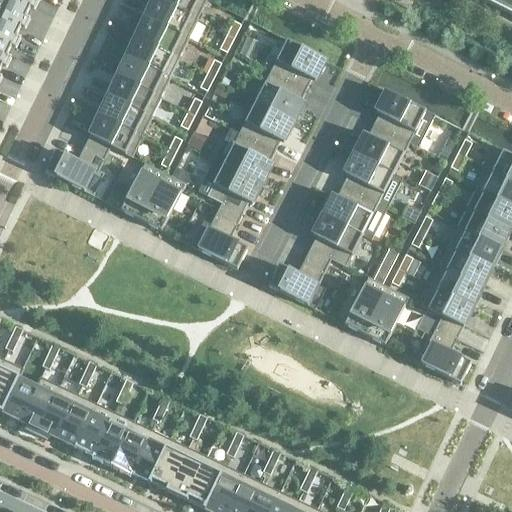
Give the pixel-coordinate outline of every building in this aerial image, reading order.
[(31,9),(11,0),(0,0),(0,18),(21,28),(26,30),(31,21),(26,18),(31,9)] [(11,0),(31,9),(35,11),(40,1),(37,0),(11,0)] [(155,0),(155,1),(198,23),(199,21),(198,21),(208,2),(204,0),(155,0)] [(511,0),(479,0),(511,16),(511,0)] [(198,23),(155,1),(154,2),(155,2),(146,20),(189,42),(190,41),(189,40),(198,23)] [(21,28),(0,18),(0,41),(12,48),(16,50),(21,40),(17,38),(21,28)] [(189,42),(146,20),(145,22),(136,40),(180,62),(181,60),(180,60),(189,42)] [(242,27),(234,23),(227,37),(234,41),(242,27)] [(234,41),(227,37),(220,51),(227,55),(234,41)] [(180,62),(136,40),(136,41),(136,42),(127,59),(171,82),(172,80),(171,80),(180,62)] [(12,48),(0,41),(0,65),(3,67),(7,69),(12,60),(7,57),(12,48)] [(326,62),(287,42),(271,74),(307,93),(317,74),(320,75),(325,64),(326,62)] [(171,82),(127,59),(126,61),(127,61),(118,79),(162,101),(163,100),(162,99),(171,82)] [(222,66),(214,62),(207,76),(215,80),(222,66)] [(307,93),(271,74),(255,105),(294,125),(300,114),(297,112),(307,93)] [(215,80),(207,76),(200,90),(207,94),(215,80)] [(232,82),(224,78),(219,87),(227,91),(232,82)] [(162,101),(118,79),(117,80),(118,81),(109,99),(153,121),(153,120),(153,119),(162,101)] [(227,91),(219,87),(215,94),(226,100),(230,92),(227,91)] [(426,113),(387,93),(386,94),(380,106),(384,108),(374,127),(410,146),(426,113)] [(153,121),(109,99),(108,100),(109,100),(100,118),(143,141),(144,139),(153,121)] [(202,104),(195,100),(188,114),(195,118),(202,104)] [(294,125),(255,105),(240,135),(276,153),(285,134),(289,136),(294,125)] [(195,118),(188,114),(181,128),(188,132),(195,118)] [(143,141),(100,118),(99,120),(100,120),(91,138),(112,149),(111,150),(133,161),(134,159),(143,141)] [(410,146),(374,127),(364,147),(361,145),(355,156),(394,176),(410,146)] [(266,173),(276,153),(240,135),(231,130),(215,161),(263,186),(269,175),(266,173)] [(208,141),(195,134),(189,147),(202,154),(208,141)] [(112,149),(91,138),(84,151),(105,162),(111,150),(112,149)] [(183,143),(175,139),(168,153),(175,157),(183,143)] [(455,144),(447,140),(438,160),(446,164),(455,144)] [(472,145),(465,142),(458,156),(465,159),(472,145)] [(511,156),(496,149),(495,149),(485,169),(511,182),(511,156)] [(77,164),(60,155),(55,163),(52,162),(47,170),(45,174),(54,179),(89,197),(99,178),(97,177),(105,162),(84,151),(77,164)] [(175,157),(168,153),(161,167),(168,171),(175,157)] [(403,181),(394,176),(355,156),(350,167),(353,169),(343,188),(388,211),(403,181)] [(465,159),(458,156),(451,170),(458,173),(465,159)] [(257,197),(263,186),(215,161),(198,194),(222,206),(243,217),(254,195),(257,197)] [(158,172),(145,165),(121,213),(125,215),(133,219),(141,224),(166,176),(158,172)] [(511,182),(485,169),(484,171),(485,171),(476,189),(511,207),(511,182)] [(190,178),(176,171),(172,179),(186,186),(190,178)] [(437,180),(425,174),(418,188),(430,194),(437,180)] [(166,176),(141,224),(149,227),(157,232),(162,234),(186,186),(172,179),(166,176)] [(453,184),(445,180),(438,194),(446,198),(453,184)] [(372,242),(388,211),(343,188),(333,207),(330,206),(324,217),(363,237),(363,238),(371,242),(372,242)] [(511,225),(511,207),(476,189),(475,191),(476,191),(467,208),(510,231),(511,229),(511,225)] [(446,198),(438,194),(431,208),(438,212),(446,198)] [(421,212),(409,205),(402,218),(414,225),(421,212)] [(243,217),(222,206),(221,208),(219,212),(216,218),(237,229),(240,223),(243,217)] [(510,231),(467,208),(466,210),(467,211),(458,228),(501,250),(502,249),(501,248),(510,231)] [(237,229),(216,218),(208,214),(191,249),(228,268),(237,272),(239,268),(244,260),(240,258),(245,249),(231,242),(237,229)] [(363,237),(324,217),(318,228),(321,230),(310,251),(332,262),(346,270),(363,238),(363,237)] [(433,222),(426,219),(419,233),(426,236),(433,222)] [(501,250),(458,228),(457,230),(458,230),(449,248),(492,270),(493,268),(492,268),(501,250)] [(426,236),(419,233),(411,247),(419,250),(426,236)] [(492,270),(449,248),(448,249),(449,250),(439,268),(483,290),(484,288),(483,287),(492,270)] [(388,250),(378,270),(389,275),(399,255),(388,250)] [(332,262),(310,251),(304,264),(325,275),(332,262)] [(413,261),(406,257),(399,271),(406,275),(413,261)] [(413,261),(406,275),(412,278),(420,264),(413,261)] [(319,288),(325,275),(304,264),(298,276),(284,269),(279,277),(276,276),(271,285),(269,289),(277,293),(315,312),(326,292),(319,288)] [(483,290),(439,268),(439,269),(430,287),(474,309),(475,307),(474,307),(483,290)] [(383,287),(389,275),(378,270),(372,281),(383,287)] [(406,275),(399,271),(392,285),(399,289),(406,275)] [(372,281),(369,280),(368,281),(344,327),(348,329),(357,334),(365,338),(389,290),(383,287),(372,281)] [(474,309),(430,287),(429,289),(430,289),(421,306),(464,328),(474,309)] [(389,290),(365,338),(372,341),(381,346),(385,348),(410,300),(389,290)] [(464,328),(421,306),(421,307),(427,311),(442,318),(436,331),(457,342),(464,328)] [(423,318),(417,331),(428,337),(432,329),(436,331),(439,325),(423,318)] [(23,333),(16,329),(11,340),(18,344),(23,333)] [(457,342),(436,331),(428,346),(431,347),(422,366),(453,382),(461,386),(467,374),(464,372),(468,363),(451,354),(457,342)] [(13,354),(18,344),(11,340),(6,351),(13,354)] [(53,347),(48,358),(55,361),(60,350),(53,347)] [(50,372),(55,361),(48,358),(43,369),(50,372)] [(19,380),(20,380),(24,371),(5,362),(0,371),(0,413),(2,415),(19,380)] [(97,368),(89,364),(84,375),(92,379),(97,368)] [(86,390),(92,379),(84,375),(79,386),(86,390)] [(37,389),(36,388),(20,380),(19,380),(2,415),(20,424),(37,389)] [(37,437),(60,389),(41,380),(36,388),(37,389),(20,424),(28,428),(26,432),(37,437)] [(126,382),(121,393),(128,396),(134,386),(126,382)] [(57,441),(78,398),(60,389),(37,437),(47,442),(49,438),(57,441)] [(123,407),(128,396),(121,393),(116,404),(123,407)] [(76,450),(97,406),(78,398),(57,441),(76,450)] [(170,403),(163,400),(158,411),(165,414),(170,403)] [(94,459),(115,415),(97,406),(76,450),(94,459)] [(160,425),(165,414),(158,411),(153,421),(160,425)] [(111,470),(133,424),(115,415),(94,459),(102,463),(101,465),(111,470)] [(207,421),(200,417),(195,428),(202,432),(207,421)] [(131,477),(152,433),(133,424),(111,470),(122,475),(123,473),(131,477)] [(197,442),(202,432),(195,428),(190,439),(197,442)] [(149,485),(170,442),(152,433),(131,477),(149,485)] [(244,438),(237,435),(232,446),(239,449),(244,438)] [(168,494),(189,450),(170,442),(149,485),(168,494)] [(234,460),(239,449),(232,446),(227,457),(234,460)] [(186,503),(207,459),(189,450),(168,494),(186,503)] [(281,456),(273,453),(268,463),(275,467),(281,456)] [(204,511),(225,468),(207,459),(186,503),(204,511)] [(270,478),(275,467),(268,463),(263,474),(270,478)] [(204,511),(226,511),(244,477),(225,468),(204,511)] [(317,474),(310,470),(305,481),(312,484),(317,474)] [(249,511),(262,486),(244,477),(226,511),(249,511)] [(307,495),(312,484),(305,481),(300,492),(307,495)] [(272,511),(281,494),(262,486),(249,511),(272,511)] [(413,493),(413,492),(413,490),(412,488),(411,487),(409,487),(407,487),(406,488),(405,489),(404,491),(405,493),(405,494),(407,495),(409,496),(410,496),(412,495),(413,493)] [(354,491),(347,488),(342,499),(349,502),(354,491)] [(294,511),(299,503),(281,494),(272,511),(294,511)] [(342,511),(344,511),(349,502),(342,499),(337,509),(342,511)] [(317,511),(299,503),(294,511),(317,511)]
